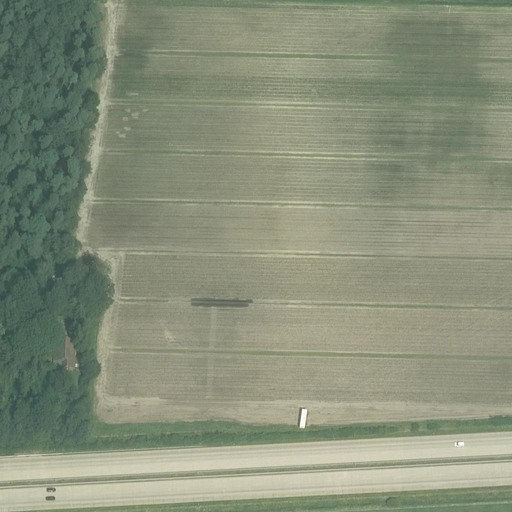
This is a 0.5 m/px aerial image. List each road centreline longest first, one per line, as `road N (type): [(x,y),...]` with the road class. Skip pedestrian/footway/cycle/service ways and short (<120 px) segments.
road 1 (motorway): [(0,501),(511,474)]
road 2 (motorway): [(511,441),(0,468)]
